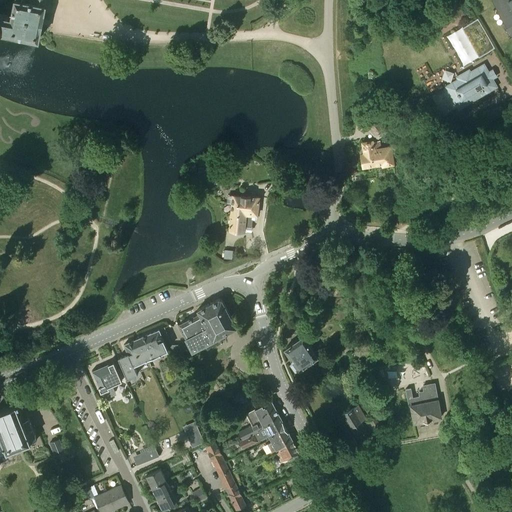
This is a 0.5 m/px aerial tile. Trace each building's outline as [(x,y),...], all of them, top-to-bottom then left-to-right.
[(14,0),(11,17),(0,14),(0,33),(1,32),(38,40),(46,4),(45,4),(45,0),(14,0)] [(511,0),(500,0),(507,11),(503,13),(511,28),(511,0)] [(453,16),(446,5),(434,10),(437,22),(453,16)] [(441,120),(453,112),(455,115),(496,89),(491,82),(495,80),(490,71),(487,74),(482,66),(468,75),(466,72),(452,81),(453,83),(441,91),(441,92),(428,100),(441,120)] [(427,88),(438,82),(433,72),(422,78),(427,88)] [(387,129),(374,116),(363,126),(376,139),(387,129)] [(393,163),(390,147),(381,148),(380,140),(372,142),(372,141),(363,143),(364,154),(361,154),(363,166),(382,163),(383,165),(393,163)] [(217,183),(218,166),(209,165),(208,182),(217,183)] [(230,210),(245,211),(257,213),(258,196),(227,193),(227,202),(231,202),(230,210)] [(232,260),(232,251),(224,250),(223,259),(232,260)] [(236,327),(221,299),(219,298),(197,310),(199,313),(178,324),(192,350),(236,327)] [(376,325),(393,317),(389,309),(372,317),(376,325)] [(164,326),(158,329),(167,349),(170,356),(181,351),(178,344),(172,344),(164,326)] [(128,353),(118,357),(127,378),(137,373),(134,364),(147,358),(167,349),(158,329),(136,339),(124,344),(128,353)] [(317,356),(303,336),(284,349),(299,370),(317,356)] [(334,361),(331,356),(320,361),(322,366),(334,361)] [(109,388),(109,386),(122,380),(113,361),(92,370),(101,391),(109,388)] [(441,417),(437,399),(434,383),(423,385),(424,391),(423,391),(419,392),(419,395),(412,397),(411,387),(405,389),(408,405),(410,405),(414,422),(441,417)] [(250,396),(232,406),(235,412),(253,402),(250,396)] [(264,425),(280,416),(271,399),(246,413),(252,425),(239,431),(242,438),(243,439),(265,428),(264,425)] [(0,461),(8,458),(6,451),(37,439),(23,404),(18,405),(18,404),(16,405),(14,400),(9,402),(11,406),(0,409),(0,461)] [(369,435),(366,429),(362,422),(367,420),(358,405),(341,414),(359,441),(369,435)] [(268,435),(269,434),(285,426),(280,416),(264,425),(265,428),(243,439),(242,438),(239,440),(243,448),(268,435)] [(376,418),(370,421),(374,428),(375,428),(380,425),(376,418)] [(189,440),(201,435),(195,421),(184,426),(189,440)] [(285,426),(269,434),(268,435),(272,441),(267,443),(271,451),(275,449),(292,440),(285,426)] [(52,447),(61,443),(59,438),(50,441),(52,447)] [(214,466),(219,464),(225,461),(215,440),(204,445),(214,466)] [(292,440),(275,449),(282,462),(299,453),(292,440)] [(61,443),(52,447),(54,452),(63,448),(61,443)] [(159,455),(155,447),(141,453),(144,461),(159,455)] [(63,448),(54,452),(56,457),(65,453),(63,448)] [(65,453),(56,457),(58,462),(67,458),(65,453)] [(225,461),(219,464),(223,473),(229,470),(225,461)] [(152,487),(166,480),(160,468),(146,475),(152,487)] [(229,470),(223,473),(226,480),(233,477),(229,470)] [(229,486),(236,483),(233,477),(226,480),(229,486)] [(166,480),(152,487),(157,498),(171,491),(166,480)] [(232,492),(239,489),(236,483),(229,486),(232,492)] [(107,490),(116,508),(129,502),(121,484),(107,490)] [(195,497),(205,491),(202,486),(192,492),(195,497)] [(239,489),(232,492),(228,494),(236,509),(246,504),(239,489)] [(107,511),(116,508),(107,490),(94,496),(101,511),(107,511)] [(171,491),(157,498),(163,509),(177,503),(171,491)] [(205,491),(195,497),(197,502),(207,496),(205,491)]
